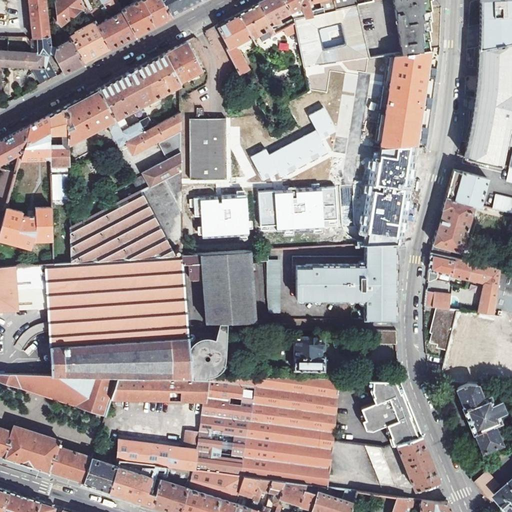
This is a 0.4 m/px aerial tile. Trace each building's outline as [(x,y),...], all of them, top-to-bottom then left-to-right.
[(33,37),(50,36),(46,0),(29,0),(32,20),(33,37)] [(58,21),(60,24),(83,6),(79,0),(56,0),(55,1),(58,21)] [(100,0),(106,11),(110,12),(120,7),(116,0),(115,0),(100,0)] [(137,0),(121,9),(122,11),(135,35),(152,25),(170,16),(162,0),(137,0)] [(162,0),(170,16),(200,0),(162,0)] [(263,0),(258,3),(271,28),(281,23),(278,17),(287,13),(289,16),(291,14),(289,12),(283,0),(263,0)] [(308,16),(311,15),(310,12),(309,6),(308,3),(307,0),(283,0),(289,12),(301,5),(304,17),(308,16)] [(307,0),(308,3),(319,0),(320,0),(323,8),(324,8),(325,12),(336,9),(333,0),(307,0)] [(333,0),(336,9),(358,4),(372,1),(371,0),(333,0)] [(432,0),(394,0),(400,53),(429,48),(430,48),(432,2),(432,0)] [(511,0),(479,0),(477,77),(474,102),(471,123),(464,157),(500,165),(505,144),(511,145),(511,158),(510,168),(511,168),(511,0)] [(242,11),(239,13),(251,37),(252,38),(271,28),(258,3),(242,11)] [(371,71),(370,64),(372,63),(372,62),(393,59),(394,60),(374,194),(392,193),(396,193),(408,192),(417,131),(429,48),(400,53),(369,57),(358,4),(336,9),(325,12),(311,15),(308,16),(304,17),(293,19),(294,24),(296,32),(309,90),(286,103),(297,124),(298,125),(340,122),(340,149),(362,147),(356,105),(355,105),(347,106),(345,97),(346,97),(341,67),(347,67),(348,72),(350,72),(350,74),(371,71)] [(135,35),(122,11),(97,25),(109,48),(113,46),(135,35)] [(227,48),(240,73),(242,72),(248,68),(237,48),(236,49),(234,46),(251,37),(239,13),(229,18),(217,25),(228,47),(227,48)] [(86,60),(109,48),(97,25),(94,20),(74,31),(75,32),(69,36),(70,39),(83,62),(86,60)] [(284,30),(288,37),(296,32),(294,24),(284,30)] [(50,52),(54,55),(56,48),(51,45),(50,36),(33,37),(38,41),(50,52)] [(56,48),(54,55),(64,73),(66,71),(83,62),(70,39),(56,47),(56,48)] [(38,48),(38,49),(47,58),(50,52),(38,41),(38,48)] [(164,53),(179,82),(202,70),(187,41),(168,51),(164,53)] [(279,50),(288,49),(288,42),(278,43),(279,50)] [(0,64),(31,66),(41,85),(57,76),(47,58),(38,49),(38,52),(0,49),(0,64)] [(98,88),(126,141),(157,125),(155,121),(152,123),(148,116),(128,127),(122,115),(179,84),(179,82),(164,53),(132,70),(98,88)] [(348,72),(347,67),(341,67),(346,97),(345,97),(347,106),(355,105),(348,72)] [(94,90),(66,105),(68,144),(106,123),(118,146),(126,141),(98,88),(94,90)] [(63,107),(49,114),(50,152),(52,201),(53,238),(53,263),(72,262),(70,214),(68,144),(66,105),(63,107)] [(196,119),(189,119),(189,180),(225,180),(225,119),(203,119),(203,109),(196,109),(196,119)] [(126,141),(132,153),(180,127),(180,113),(157,125),(126,141)] [(37,130),(38,153),(50,152),(49,114),(30,124),(37,130)] [(28,125),(27,126),(20,151),(19,154),(38,153),(37,130),(30,124),(28,125)] [(0,161),(20,151),(27,126),(0,140),(0,161)] [(157,143),(165,157),(180,149),(180,131),(157,143)] [(144,175),(150,185),(180,169),(180,152),(142,173),(144,175)] [(447,191),(446,196),(474,203),(480,205),(488,178),(453,168),(447,191)] [(0,309),(47,310),(49,341),(45,343),(46,352),(50,355),(51,375),(117,376),(206,377),(206,374),(209,374),(213,374),(216,372),(219,370),(222,368),(224,365),(226,330),(215,333),(216,334),(188,331),(183,270),(182,262),(181,255),(180,180),(180,169),(150,185),(144,175),(133,181),(139,191),(78,223),(73,213),(70,214),(72,262),(53,263),(0,266),(0,309)] [(14,172),(4,170),(0,182),(0,195),(8,198),(14,172)] [(257,191),(259,231),(340,228),(338,187),(257,191)] [(201,217),(202,238),(250,235),(247,192),(219,194),(219,197),(191,198),(192,218),(201,217)] [(511,212),(511,198),(496,195),(493,208),(511,212)] [(430,253),(500,269),(511,272),(511,269),(511,258),(462,247),(474,203),(446,196),(444,203),(430,253)] [(4,210),(0,226),(0,239),(30,244),(32,237),(53,238),(52,201),(35,202),(36,211),(22,211),(23,207),(6,204),(4,210)] [(392,210),(384,243),(396,242),(402,242),(409,214),(392,210)] [(364,251),(364,256),(292,256),(292,264),(296,264),(296,297),(311,297),(311,298),(351,298),(351,319),(393,319),(393,296),(395,297),(396,258),(396,250),(396,242),(384,243),(364,244),(364,251)] [(202,278),(205,322),(255,321),(250,251),(181,255),(182,262),(183,270),(189,269),(189,278),(202,278)] [(257,252),(257,262),(267,261),(266,252),(257,252)] [(479,312),(493,313),(494,308),(500,269),(430,253),(430,259),(428,271),(450,276),(450,275),(484,282),(479,309),(479,312)] [(267,261),(268,311),(278,311),(277,261),(267,261)] [(511,272),(500,269),(494,308),(511,312),(511,272)] [(479,309),(449,306),(450,301),(435,292),(426,290),(424,305),(436,307),(449,308),(479,312),(479,309)] [(502,316),(493,313),(479,312),(449,308),(436,307),(435,316),(431,332),(433,332),(431,342),(439,343),(438,348),(448,351),(440,382),(465,383),(477,384),(507,385),(511,385),(511,364),(492,360),(502,316)] [(395,331),(372,330),(371,345),(396,345),(395,331)] [(294,356),(294,370),(323,370),(324,368),(327,368),(328,359),(324,359),(324,358),(323,357),(320,357),(320,349),(322,349),(322,338),(316,338),(316,337),(308,337),(308,338),(295,337),(295,356),(294,356)] [(0,380),(42,394),(48,375),(0,374),(0,380)] [(51,375),(48,375),(42,394),(105,414),(110,397),(117,376),(51,375)] [(249,420),(250,414),(253,378),(206,377),(117,376),(110,397),(203,400),(201,414),(245,420),(249,420)] [(316,449),(330,451),(337,379),(253,378),(250,414),(264,416),(263,422),(318,430),(316,449)] [(410,408),(399,380),(378,380),(378,386),(375,387),(377,394),(379,399),(377,400),(380,411),(369,415),(365,416),(368,425),(375,428),(388,423),(390,423),(394,435),(391,436),(394,444),(396,443),(421,435),(410,408)] [(475,432),(483,451),(502,444),(493,424),(500,421),(497,414),(505,411),(501,400),(493,403),(490,396),(483,399),(477,384),(465,383),(456,387),(464,406),(463,407),(474,432),(475,432)] [(380,411),(377,400),(365,404),(367,409),(369,415),(380,411)] [(245,420),(201,414),(199,431),(197,451),(198,451),(195,469),(241,475),(245,420)] [(318,430),(263,422),(264,416),(250,414),(249,420),(245,420),(241,475),(243,475),(258,477),(271,479),(284,481),(305,483),(318,485),(327,486),(330,451),(316,449),(318,430)] [(49,471),(82,482),(90,457),(58,447),(60,441),(14,426),(12,432),(0,427),(0,455),(4,456),(3,457),(27,465),(48,471),(49,471)] [(185,430),(183,449),(197,451),(199,431),(185,430)] [(426,448),(421,435),(396,443),(415,490),(439,480),(426,448)] [(118,450),(117,459),(171,466),(193,469),(195,469),(198,451),(197,451),(183,449),(119,440),(118,450)] [(379,482),(395,485),(380,446),(364,445),(379,482)] [(82,482),(86,484),(107,490),(115,465),(90,457),(82,482)] [(146,503),(151,505),(160,478),(163,479),(165,475),(168,476),(171,466),(117,459),(115,465),(107,490),(146,503)] [(171,466),(168,476),(165,475),(163,479),(160,478),(151,505),(174,511),(178,511),(188,484),(184,483),(183,486),(180,484),(181,479),(189,481),(193,469),(171,466)] [(241,475),(195,469),(193,469),(189,481),(188,484),(178,511),(231,511),(235,502),(238,492),(243,475),(241,475)] [(491,503),(498,498),(497,497),(493,492),(500,486),(486,471),(473,483),(491,503)] [(243,475),(238,492),(252,497),(258,477),(243,475)] [(271,479),(258,477),(252,497),(251,499),(256,501),(260,489),(267,492),(271,479)] [(284,481),(271,479),(267,492),(273,494),(272,499),(273,499),(268,511),(273,511),(276,503),(278,498),(284,481)] [(284,481),(278,498),(299,505),(303,490),(305,483),(284,481)] [(511,511),(511,483),(497,497),(498,498),(511,511)] [(318,485),(316,494),(311,509),(309,511),(349,511),(356,490),(344,489),(341,499),(328,495),(331,487),(327,486),(318,485)] [(0,511),(1,511),(8,490),(0,487),(0,511)] [(36,511),(40,500),(24,495),(8,490),(1,511),(36,511)] [(299,505),(311,509),(316,494),(303,490),(299,505)] [(383,494),(356,490),(349,511),(390,511),(396,496),(383,494)] [(415,498),(396,496),(390,511),(403,511),(404,511),(406,511),(410,511),(410,507),(415,498)] [(451,511),(447,501),(437,502),(415,498),(410,507),(417,509),(417,511),(451,511)] [(260,511),(261,511),(254,509),(256,501),(251,499),(249,507),(247,511),(260,511)] [(53,508),(54,504),(40,500),(36,511),(52,511),(54,508),(53,508)] [(247,511),(249,507),(235,502),(231,511),(247,511)]
